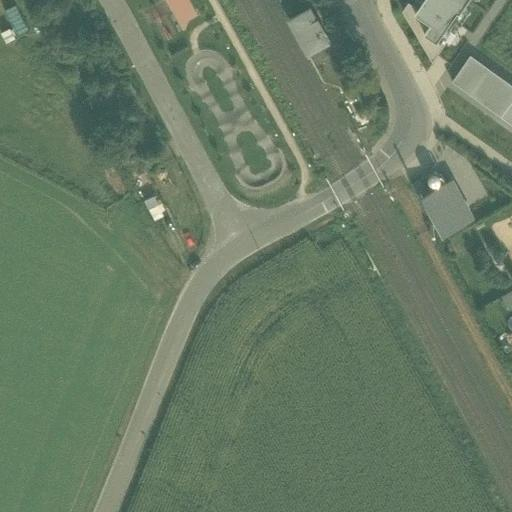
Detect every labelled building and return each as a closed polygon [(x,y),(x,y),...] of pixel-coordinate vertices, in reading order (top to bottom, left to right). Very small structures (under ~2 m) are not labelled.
[(405,0),(400,7),(431,58),(443,39),(440,37),(464,0),(405,0)] [(305,7),(290,15),(307,49),(323,40),(318,30),(321,28),(314,15),(310,17),(305,7)] [(511,84),(469,54),(450,81),(500,115),(511,97),(511,84)] [(511,97),(500,115),(511,124),(511,97)] [(419,195),(440,234),(473,217),(452,177),(419,195)]
